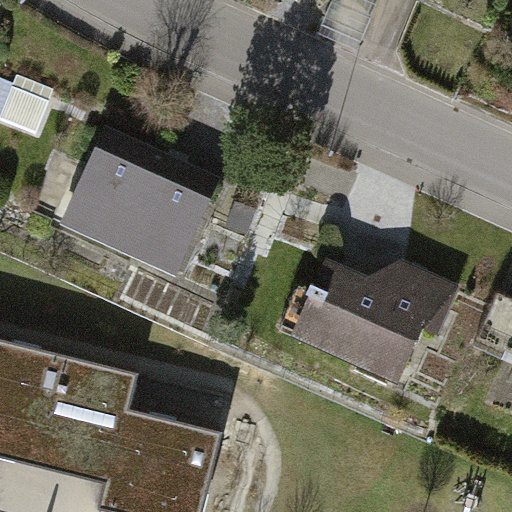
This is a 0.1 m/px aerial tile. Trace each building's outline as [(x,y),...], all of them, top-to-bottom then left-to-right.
[(0,90),(0,111),(44,130),(61,89),(9,68),(0,90)] [(212,179),(98,129),(57,224),(171,274),(212,179)] [(432,331),(454,285),(398,258),(384,288),(321,258),(304,293),(322,302),(304,340),(389,380),(416,324),(432,331)] [(511,319),(511,302),(491,294),(468,345),(496,357),(511,319)] [(0,336),(0,454),(105,481),(99,507),(120,511),(204,511),(224,431),(132,408),(140,371),(0,336)]
